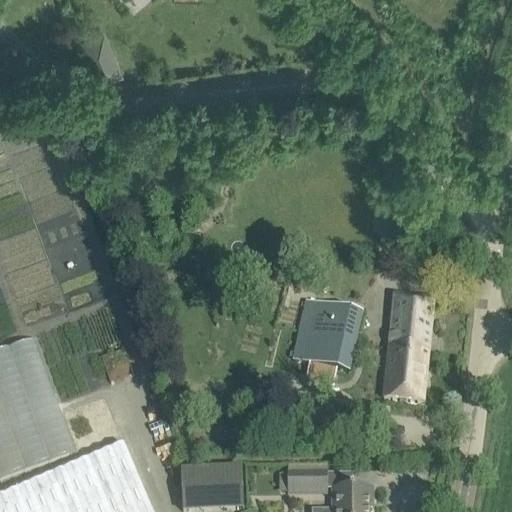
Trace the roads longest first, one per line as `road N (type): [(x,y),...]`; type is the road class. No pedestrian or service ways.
road 1 (unclassified): [(494,217),(466,204),(441,178),(311,0)]
road 2 (tertiary): [(458,511),(484,318)]
